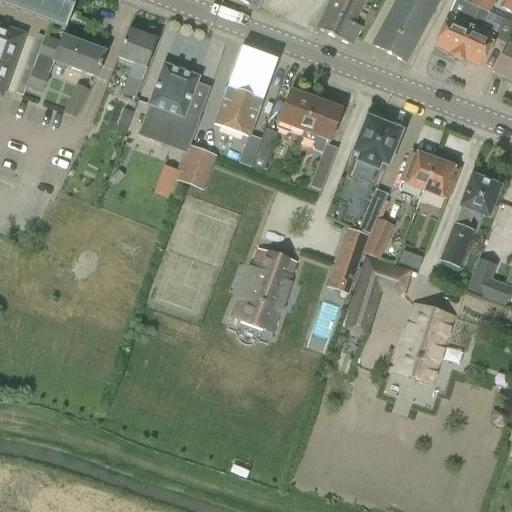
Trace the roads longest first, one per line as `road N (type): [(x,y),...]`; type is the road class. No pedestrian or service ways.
road 1 (primary): [(511,132),(171,0)]
road 2 (track): [(303,511),(0,417)]
